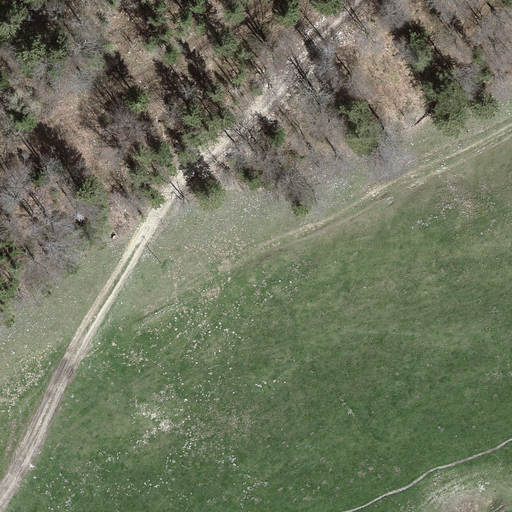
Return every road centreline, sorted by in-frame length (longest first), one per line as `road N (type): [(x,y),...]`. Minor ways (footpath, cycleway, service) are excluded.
road 1 (track): [(361,0),(202,156),(154,216),(111,291)]
road 2 (track): [(111,291),(0,497)]
road 3 (track): [(154,216),(0,215)]
